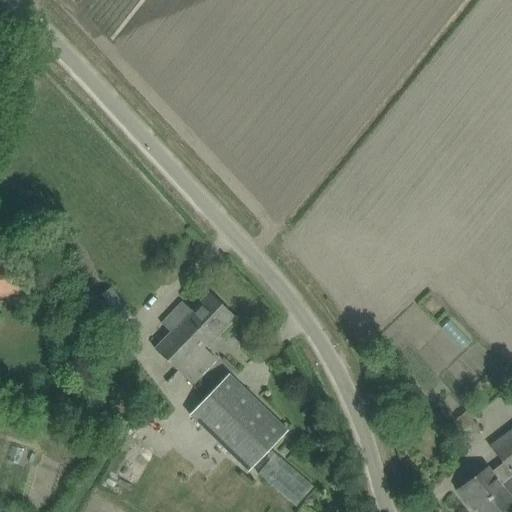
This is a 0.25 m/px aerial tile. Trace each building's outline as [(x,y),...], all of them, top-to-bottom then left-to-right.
[(0,295),(33,292),(30,261),(0,263),(0,295)] [(109,331),(114,328),(130,316),(110,288),(94,299),(89,303),(109,331)] [(191,384),(202,373),(215,359),(203,347),(233,316),(208,293),(191,311),(182,302),(168,317),(161,324),(170,333),(154,349),(191,384)] [(457,323),(449,331),(469,353),(477,345),(457,323)] [(192,410),(238,456),(249,468),(287,431),(228,375),(192,410)] [(465,411),(455,419),(461,427),(463,429),(469,424),(475,432),(479,429),(467,414),(465,411)] [(487,468),(458,490),(468,503),(471,500),(479,511),(495,511),(501,507),(511,500),(511,499),(511,474),(511,473),(511,429),(506,434),(490,446),(503,463),(490,472),(487,468)] [(256,473),(295,506),(312,486),(274,453),(256,473)]
